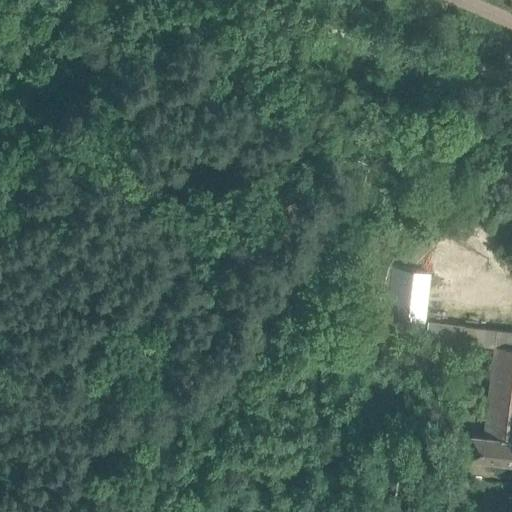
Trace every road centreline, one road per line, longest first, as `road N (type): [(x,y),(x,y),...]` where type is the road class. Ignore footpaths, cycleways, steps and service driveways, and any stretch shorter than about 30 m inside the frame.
road 1 (track): [(141,511),(143,461),(226,371),(322,236),(404,162),(456,136),(511,135)]
road 2 (track): [(165,0),(511,86)]
